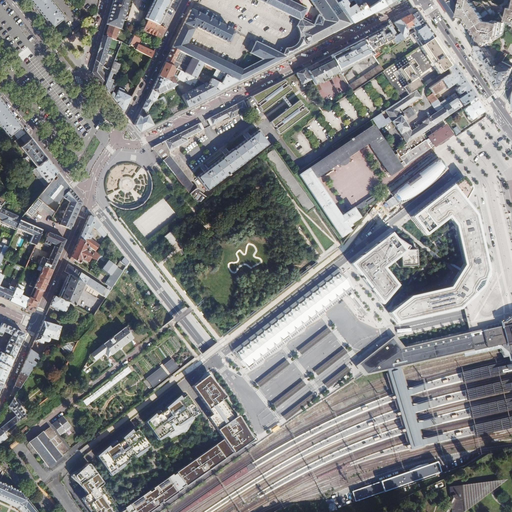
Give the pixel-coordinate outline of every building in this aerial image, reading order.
[(49,0),(29,0),(32,3),(46,20),(53,28),(64,19),(49,0)] [(113,0),(108,17),(106,24),(117,28),(120,29),(123,20),(125,20),(128,14),(130,6),(131,2),(131,0),(113,0)] [(154,0),(146,20),(148,21),(158,26),(170,0),(154,0)] [(195,28),(227,43),(233,31),(190,11),(172,48),(197,60),(205,64),(210,67),(239,82),(309,45),(351,24),(337,3),(334,0),(256,0),(299,21),(297,27),(298,29),(299,31),(300,33),(300,35),(300,38),(299,41),(298,43),(297,45),(294,47),(292,48),(290,49),(288,49),(285,50),(282,56),(255,42),(250,54),(262,60),(242,71),(187,44),(195,28)] [(342,0),(337,3),(351,24),(384,6),(380,0),(366,10),(359,0),(342,0)] [(380,0),(359,0),(366,10),(380,0)] [(439,0),(451,16),(454,22),(457,20),(457,18),(459,12),(456,7),(452,0),(451,0),(449,1),(448,0),(439,0)] [(461,0),(459,12),(457,18),(460,19),(463,21),(462,24),(469,33),(474,41),(475,41),(475,44),(479,45),(484,46),(485,46),(489,43),(501,35),(504,23),(505,22),(493,20),(492,21),(484,20),(482,17),(483,16),(475,5),(474,5),(471,0),(470,0),(461,0)] [(416,12),(399,21),(406,31),(411,28),(414,32),(425,25),(420,18),(416,12)] [(160,39),(165,29),(158,26),(148,21),(144,31),(160,39)] [(406,31),(399,21),(393,24),(400,34),(397,36),(390,26),(384,28),(392,39),(395,45),(408,36),(409,35),(406,31)] [(117,28),(106,24),(103,35),(114,39),(117,28)] [(429,31),(425,25),(414,32),(409,35),(408,36),(414,44),(416,42),(419,40),(420,42),(431,34),(429,31)] [(384,28),(361,40),(369,51),(379,46),(378,45),(382,43),(382,44),(392,39),(384,28)] [(419,47),(434,38),(431,34),(420,42),(419,40),(416,42),(419,47)] [(114,39),(103,35),(96,60),(106,68),(111,70),(113,66),(114,62),(118,52),(122,43),(114,39)] [(140,39),(133,36),(130,44),(135,47),(134,49),(151,58),(154,52),(138,44),(140,39)] [(399,101),(415,90),(421,86),(415,78),(433,67),(438,75),(446,69),(452,65),(443,51),(434,38),(419,47),(383,72),(381,73),(399,101)] [(361,40),(330,56),(337,72),(371,55),(369,51),(361,40)] [(477,53),(476,54),(480,60),(486,69),(495,82),(500,78),(497,73),(498,70),(500,67),(499,67),(497,66),(485,48),(484,46),(479,45),(477,53)] [(172,48),(165,63),(175,69),(180,71),(189,76),(197,60),(172,48)] [(305,69),(311,80),(314,86),(318,92),(320,90),(317,84),(337,74),(337,72),(330,56),(305,69)] [(106,68),(96,60),(93,73),(104,88),(110,73),(111,70),(106,68)] [(197,60),(189,76),(196,80),(205,64),(197,60)] [(121,65),(114,62),(113,66),(111,70),(110,73),(113,74),(117,76),(121,65)] [(165,63),(158,76),(174,84),(177,78),(178,77),(174,75),(173,78),(171,77),(175,69),(165,63)] [(454,68),(452,65),(446,69),(448,72),(450,74),(456,70),(455,68),(454,68)] [(349,86),(353,92),(381,73),(383,72),(379,66),(349,86)] [(202,82),(205,84),(208,86),(215,89),(220,92),(220,91),(229,87),(239,82),(210,67),(206,73),(214,77),(216,73),(218,75),(214,81),(205,77),(202,82)] [(305,69),(296,73),(302,85),(311,80),(305,69)] [(447,116),(464,105),(475,97),(466,84),(462,79),(456,70),(450,74),(429,89),(432,94),(433,95),(443,88),(443,89),(445,88),(446,89),(454,83),(456,86),(454,88),(454,89),(459,97),(457,99),(454,94),(439,104),(447,116)] [(500,78),(495,82),(500,90),(503,90),(510,76),(498,70),(497,73),(500,78)] [(193,83),(196,85),(199,81),(196,80),(189,76),(180,71),(178,77),(177,78),(191,85),(193,83)] [(110,73),(104,88),(111,97),(113,93),(117,82),(111,80),(113,74),(110,73)] [(147,99),(153,102),(156,100),(159,94),(176,85),(174,84),(158,76),(147,99)] [(284,80),(251,97),(257,105),(258,104),(260,106),(259,106),(263,112),(270,106),(272,104),(291,89),(287,84),(286,85),(284,83),(285,82),(284,80)] [(198,88),(204,100),(210,96),(220,92),(215,89),(208,86),(205,84),(198,88)] [(198,88),(182,96),(188,108),(190,107),(204,100),(198,88)] [(113,93),(111,97),(123,110),(125,110),(132,97),(123,93),(124,91),(119,89),(118,91),(116,95),(113,93)] [(381,113),(372,119),(377,128),(390,119),(401,112),(407,120),(414,115),(410,109),(408,110),(407,107),(420,98),(415,90),(399,101),(384,111),(388,117),(385,119),(381,113)] [(444,118),(447,116),(439,104),(433,95),(432,94),(427,98),(437,113),(422,123),(423,124),(411,132),(408,128),(400,134),(406,143),(423,132),(431,127),(444,118)] [(475,97),(464,105),(466,107),(463,109),(471,121),(485,111),(484,110),(478,102),(475,97)] [(146,110),(153,102),(147,99),(142,109),(146,110)] [(277,128),(276,129),(280,134),(308,112),(305,107),(303,107),(302,106),(303,105),(299,100),(280,115),(278,116),(270,122),(275,127),(276,126),(277,128)] [(0,125),(6,133),(18,124),(0,101),(0,125)] [(249,110),(243,101),(209,118),(212,125),(229,117),(230,120),(249,110)] [(270,106),(278,116),(280,115),(272,104),(270,106)] [(171,109),(174,115),(180,112),(177,105),(171,109)] [(396,128),(404,122),(407,120),(401,112),(390,119),(396,128)] [(143,118),(139,115),(134,125),(140,132),(153,126),(148,116),(143,118)] [(400,134),(408,128),(404,122),(396,128),(400,134)] [(151,148),(161,159),(199,204),(209,196),(196,188),(169,156),(169,150),(188,141),(186,138),(202,130),(198,123),(151,148)] [(370,127),(299,176),(341,237),(351,230),(349,227),(352,225),(351,223),(360,217),(356,211),(377,197),(374,194),(354,208),(353,207),(341,215),(314,177),(337,162),(339,165),(340,164),(344,164),(348,162),(348,159),(350,158),(348,155),(367,142),(389,174),(435,143),(436,144),(451,134),(445,124),(434,131),(429,134),(431,137),(427,139),(401,156),(399,153),(393,156),(374,127),(372,129),(370,127)] [(17,138),(24,131),(19,125),(11,131),(17,138)] [(457,136),(457,137),(461,133),(457,126),(452,129),(457,136)] [(431,127),(423,132),(426,136),(429,134),(434,131),(431,127)] [(257,153),(260,156),(262,154),(260,151),(268,145),(258,131),(234,150),(233,149),(220,158),(221,159),(196,177),(207,191),(257,153)] [(406,143),(396,149),(399,153),(401,156),(427,139),(426,136),(423,132),(406,143)] [(47,159),(27,134),(21,138),(25,143),(20,147),(36,167),(47,159)] [(262,154),(260,156),(263,160),(268,157),(306,212),(313,207),(273,150),(264,156),(262,154)] [(447,170),(438,158),(391,193),(397,202),(410,199),(416,195),(422,191),(428,186),(447,170)] [(47,159),(36,167),(35,168),(48,184),(52,179),(54,176),(57,172),(47,159)] [(113,164),(106,184),(109,205),(123,210),(145,207),(152,187),(149,170),(132,164),(126,165),(123,164),(117,165),(113,164)] [(57,172),(54,176),(56,178),(54,181),(52,179),(48,184),(27,210),(24,213),(25,213),(30,217),(42,202),(55,213),(63,195),(71,189),(57,172)] [(457,181),(410,217),(425,235),(448,217),(454,226),(461,255),(463,263),(449,287),(409,296),(388,313),(396,323),(458,309),(474,296),(472,291),(475,286),(478,281),(484,279),(488,270),(486,261),(482,247),(476,223),(475,219),(474,215),(468,207),(463,201),(471,187),(467,182),(462,176),(457,181)] [(71,189),(63,195),(69,203),(62,218),(62,219),(60,225),(70,229),(82,203),(71,189)] [(0,195),(0,197),(6,200),(10,202),(13,199),(7,191),(0,195)] [(0,263),(2,258),(15,230),(0,222),(0,221),(3,215),(6,211),(12,203),(10,202),(6,200),(2,205),(1,206),(0,207),(0,263)] [(89,216),(79,239),(92,248),(95,250),(99,245),(90,238),(92,235),(89,232),(92,226),(96,230),(97,229),(100,226),(92,216),(89,216)] [(42,231),(20,220),(16,228),(32,236),(29,243),(35,246),(42,231)] [(107,234),(100,226),(97,229),(103,237),(107,234)] [(169,232),(163,237),(171,246),(177,241),(169,232)] [(56,261),(65,240),(57,236),(48,233),(43,243),(50,246),(51,243),(55,245),(49,257),(56,261)] [(364,253),(350,264),(381,304),(398,285),(384,268),(399,256),(400,257),(399,258),(400,267),(418,267),(417,249),(408,249),(409,246),(390,233),(370,249),(364,253)] [(79,239),(70,258),(74,260),(79,264),(82,259),(88,262),(92,253),(86,250),(87,248),(90,250),(92,248),(79,239)] [(97,261),(101,255),(97,252),(95,250),(92,258),(97,261)] [(43,266),(52,271),(53,268),(55,264),(48,261),(42,258),(39,265),(43,266)] [(109,286),(112,288),(115,283),(127,266),(124,264),(121,262),(117,267),(110,261),(105,269),(106,270),(105,271),(110,275),(111,274),(112,275),(105,284),(109,286)] [(68,264),(64,272),(69,274),(84,284),(106,297),(112,288),(109,286),(107,289),(71,267),(71,266),(68,264)] [(43,291),(52,271),(43,266),(33,287),(36,288),(43,291)] [(231,357),(339,273),(337,270),(229,354),(231,357)] [(0,273),(0,296),(8,301),(9,301),(17,284),(12,281),(11,284),(8,290),(0,286),(0,282),(1,279),(3,275),(0,273)] [(339,273),(231,357),(242,370),(350,286),(339,273)] [(58,298),(69,303),(74,306),(84,284),(69,274),(58,298)] [(17,284),(9,301),(24,308),(28,298),(20,295),(24,287),(17,284)] [(352,289),(350,286),(242,370),(244,373),(344,295),(352,289)] [(28,298),(24,308),(33,313),(43,291),(36,288),(32,298),(29,296),(28,298)] [(54,296),(49,305),(65,312),(69,303),(58,298),(54,296)] [(167,310),(152,322),(156,327),(171,315),(167,310)] [(494,346),(506,343),(510,342),(510,344),(511,353),(511,364),(510,365),(509,365),(506,366),(501,367),(501,369),(502,373),(511,371),(511,373),(511,372),(511,317),(510,319),(507,320),(505,322),(501,323),(502,327),(483,331),(477,332),(470,334),(404,348),(395,336),(393,337),(391,338),(390,339),(389,340),(380,347),(377,350),(375,351),(373,353),(372,353),(358,363),(360,366),(362,369),(363,371),(364,372),(365,374),(384,371),(386,370),(394,396),(392,397),(392,400),(395,399),(399,413),(396,413),(397,416),(400,415),(404,429),(401,430),(402,433),(405,432),(409,445),(406,446),(407,449),(409,448),(410,450),(410,451),(423,448),(422,447),(422,445),(446,439),(445,434),(420,441),(419,435),(417,429),(441,423),(440,417),(415,424),(414,418),(412,413),(437,405),(435,400),(410,407),(409,401),(407,395),(431,388),(430,383),(405,391),(404,385),(399,368),(402,368),(411,366),(435,360),(456,355),(474,351),(482,349),(494,346)] [(43,321),(34,340),(37,341),(36,343),(42,345),(43,340),(46,341),(47,341),(48,340),(49,340),(49,339),(49,338),(57,340),(59,326),(43,321)] [(0,348),(0,352),(0,353),(13,359),(24,336),(23,334),(1,324),(0,324),(0,336),(1,337),(3,332),(11,335),(4,350),(0,348)] [(128,334),(126,332),(123,328),(90,354),(94,360),(104,353),(107,357),(131,338),(128,334)] [(331,332),(328,328),(298,351),(301,355),(331,332)] [(78,341),(68,342),(70,357),(75,346),(78,341)] [(35,364),(41,354),(30,349),(26,360),(35,364)] [(347,352),(344,349),(314,372),(317,376),(347,352)] [(0,363),(10,368),(13,359),(0,353),(0,352),(0,363)] [(163,365),(171,376),(180,369),(172,358),(163,365)] [(35,364),(26,360),(22,367),(20,372),(28,375),(35,364)] [(289,364),(286,360),(256,384),(259,387),(289,364)] [(0,382),(3,384),(10,368),(0,363),(0,382)] [(146,378),(154,389),(169,378),(160,367),(146,378)] [(350,371),(347,367),(324,385),(327,389),(350,371)] [(20,372),(10,395),(14,396),(28,375),(20,372)] [(124,372),(101,386),(102,387),(80,401),(85,408),(102,397),(100,394),(127,376),(124,372)] [(207,408),(208,410),(220,400),(222,398),(223,398),(223,397),(224,397),(224,396),(224,395),(208,375),(207,375),(206,375),(192,387),(207,408)] [(306,385),(303,381),(273,404),(276,408),(306,385)] [(146,422),(144,423),(146,425),(148,428),(156,440),(161,436),(166,432),(169,429),(167,427),(195,407),(186,394),(160,413),(160,412),(158,413),(156,415),(150,419),(146,422)] [(315,398),(312,394),(282,417),(286,421),(315,398)] [(0,435),(4,432),(28,413),(14,396),(10,395),(6,404),(8,405),(16,415),(0,428),(0,435)] [(217,431),(232,418),(229,413),(228,412),(227,411),(220,400),(208,410),(211,414),(207,417),(217,431)] [(65,415),(53,425),(62,435),(74,426),(65,415)] [(217,431),(223,440),(233,453),(249,442),(251,441),(251,440),(251,439),(251,438),(245,427),(238,416),(237,416),(236,416),(235,416),(232,418),(217,431)] [(28,444),(48,468),(52,466),(63,457),(72,450),(53,424),(49,427),(28,443),(28,444)] [(135,428),(124,436),(125,437),(118,441),(118,440),(98,454),(108,471),(129,456),(128,454),(132,451),(134,454),(146,445),(137,432),(135,428)] [(0,443),(8,438),(4,432),(0,435),(0,443)] [(233,453),(223,440),(215,446),(224,459),(233,453)] [(80,441),(73,446),(75,449),(82,443),(80,441)] [(179,471),(169,478),(178,492),(189,484),(199,477),(212,468),(216,465),(220,462),(224,459),(215,446),(211,448),(207,451),(203,454),(202,455),(199,457),(191,462),(179,471)] [(381,481),(384,491),(440,471),(436,461),(381,481)] [(74,476),(75,477),(87,495),(83,498),(86,502),(91,509),(100,504),(107,499),(102,491),(101,489),(100,488),(99,487),(102,485),(102,484),(102,483),(101,482),(90,465),(89,465),(88,465),(87,465),(84,468),(75,475),(75,476),(74,476)] [(123,511),(150,511),(178,492),(169,478),(153,490),(149,492),(122,510),(123,511)] [(459,485),(449,487),(451,511),(462,511),(463,511),(492,489),(505,480),(465,485),(459,485)] [(355,501),(384,491),(381,481),(352,491),(355,501)] [(0,511),(37,511),(24,496),(21,492),(0,482),(0,511)] [(119,511),(117,511),(107,499),(100,504),(91,509),(93,511),(123,511),(122,510),(121,511),(119,511)]
